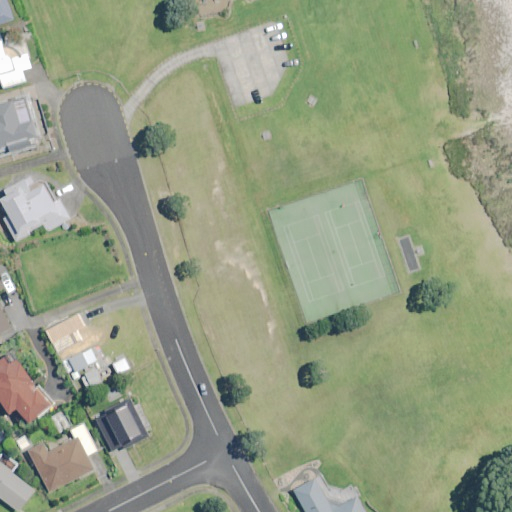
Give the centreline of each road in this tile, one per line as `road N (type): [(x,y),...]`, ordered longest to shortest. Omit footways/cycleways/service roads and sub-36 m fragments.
road 1 (residential): [(93,106),(158,297),(223,452)]
road 2 (residential): [(223,452),(108,511)]
